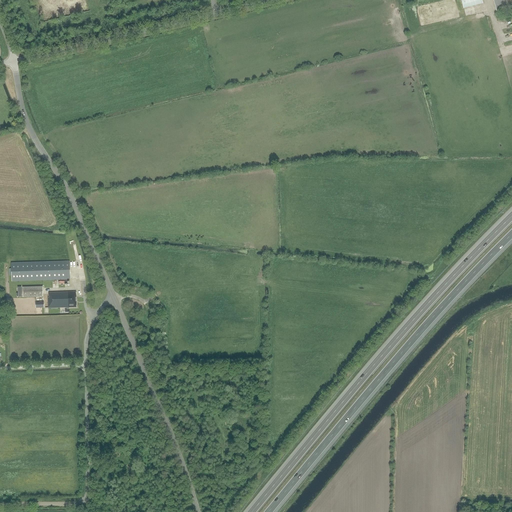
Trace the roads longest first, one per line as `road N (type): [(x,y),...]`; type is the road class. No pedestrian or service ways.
road 1 (motorway): [(511,216),(407,326),(252,511)]
road 2 (motorway): [(268,511),(511,234)]
road 3 (unclassified): [(0,505),(71,504),(87,494),(85,344),(112,297)]
road 4 (tertiary): [(112,297),(25,118),(13,61)]
road 5 (tertiary): [(196,511),(112,297)]
road 6 (tertiary): [(13,61),(215,11)]
